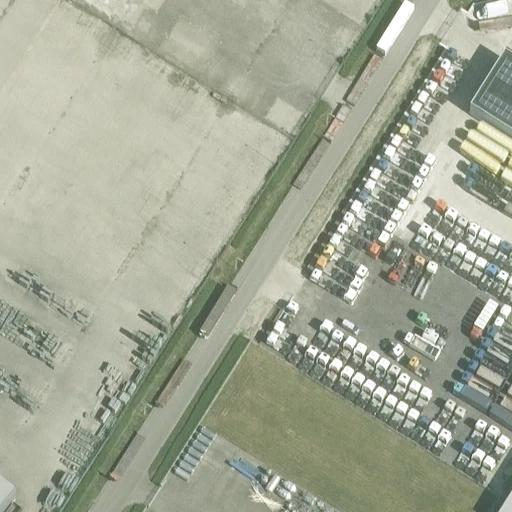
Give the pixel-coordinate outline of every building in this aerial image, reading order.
[(256,0),(253,11),(278,20),(285,2),(280,0),(256,0)] [(511,143),(511,67),(502,61),(468,116),(511,143)] [(224,90),(234,72),(225,67),(215,85),(224,90)] [(42,155),(51,160),(44,173),(56,180),(69,157),(48,145),(42,155)] [(511,511),(511,497),(502,511),(511,511)]
